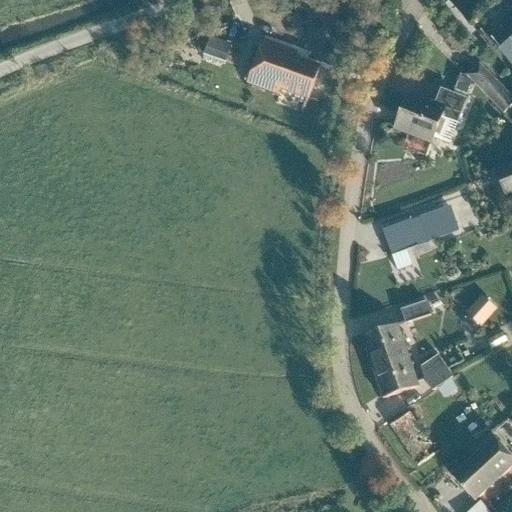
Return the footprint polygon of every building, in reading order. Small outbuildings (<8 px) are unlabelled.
[(232,64),(240,43),(217,35),(209,55),(232,64)] [(332,66),(266,44),(252,84),(318,106),(332,66)] [(511,116),(511,94),(486,67),(474,77),(511,117),(511,116)] [(466,101),(444,93),(439,110),(451,114),(460,118),(466,101)] [(439,110),(411,100),(400,130),(440,145),(451,114),(439,110)] [(511,168),(499,174),(511,204),(511,168)] [(422,219),(389,234),(401,261),(434,247),(422,219)] [(500,309),(486,298),(471,316),(485,327),(500,309)] [(411,320),(438,314),(435,301),(408,307),(411,320)] [(417,388),(399,327),(361,339),(379,400),(417,388)] [(457,378),(444,360),(428,370),(432,381),(438,392),(457,378)] [(447,447),(421,409),(390,430),(416,468),(447,447)] [(496,426),(486,414),(471,425),(481,438),(496,426)] [(475,502),(511,467),(511,458),(494,440),(453,478),(475,502)] [(472,511),(496,511),(498,511),(486,499),(472,511)]
